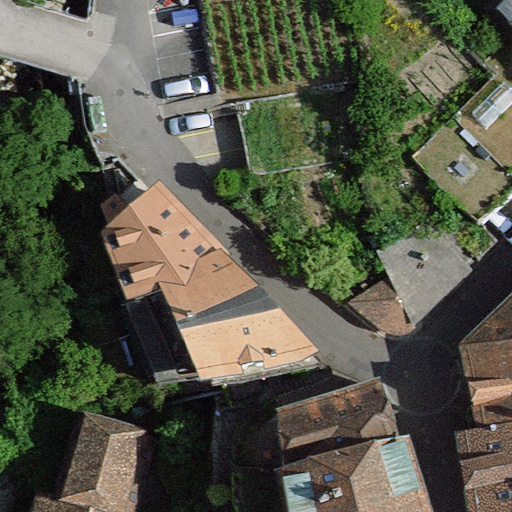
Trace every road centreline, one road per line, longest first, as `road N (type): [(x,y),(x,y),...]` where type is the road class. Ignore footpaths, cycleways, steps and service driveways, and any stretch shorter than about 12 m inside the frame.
road 1 (residential): [(421,377),(344,344),(147,137),(129,63),(0,21)]
road 2 (residential): [(459,511),(421,377)]
road 3 (residential): [(511,280),(421,377)]
